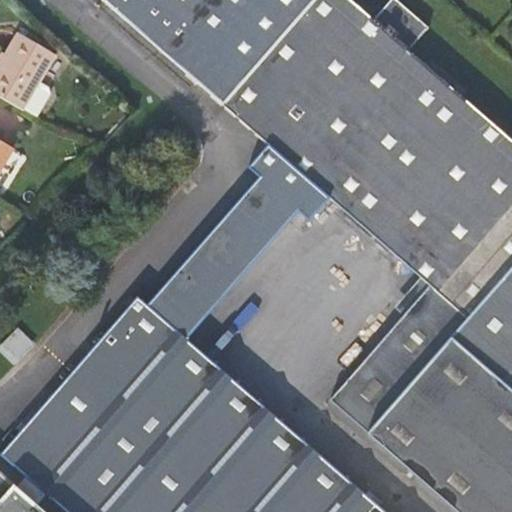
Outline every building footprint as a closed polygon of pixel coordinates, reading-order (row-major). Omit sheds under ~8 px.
[(511,432),(511,142),(407,51),(425,29),(391,0),(380,0),(367,16),(348,0),(105,0),(100,6),(262,145),(243,167),(256,179),(242,196),(258,210),(278,228),(292,210),(305,221),(325,199),(426,286),(392,327),(414,346),(511,432)] [(34,82),(49,56),(11,35),(0,54),(0,99),(18,110),(30,117),(31,117),(44,94),(43,88),(34,82)] [(0,173),(16,144),(0,135),(0,173)] [(258,210),(242,196),(150,307),(137,295),(5,456),(0,451),(0,511),(392,511),(311,443),(187,337),(278,228),(258,210)] [(0,347),(15,362),(34,341),(19,327),(0,346),(0,347)] [(511,511),(511,432),(414,346),(392,327),(331,403),(458,511),(511,511)]
